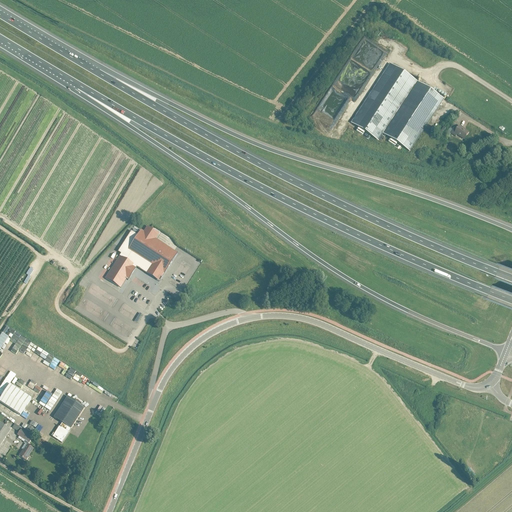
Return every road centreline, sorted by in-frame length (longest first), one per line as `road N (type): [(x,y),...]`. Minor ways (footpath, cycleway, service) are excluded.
road 1 (motorway): [(78,84),(330,269),(505,351)]
road 2 (motorway): [(511,278),(300,184),(77,60)]
road 3 (motorway): [(78,84),(291,205),(511,300)]
road 4 (secondary): [(109,511),(168,371),(199,340),(236,320),(308,319),(461,384)]
road 5 (motorway): [(511,229),(259,145),(77,60)]
